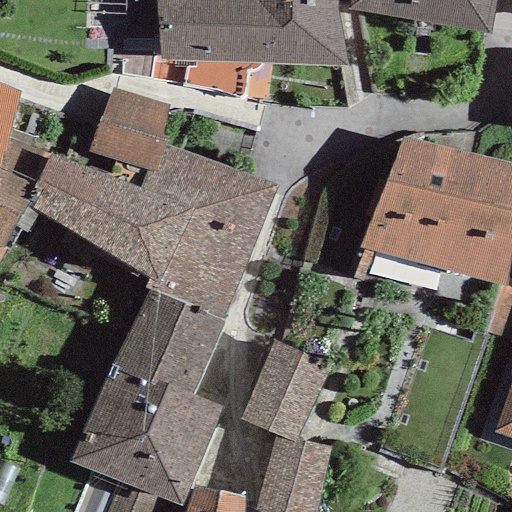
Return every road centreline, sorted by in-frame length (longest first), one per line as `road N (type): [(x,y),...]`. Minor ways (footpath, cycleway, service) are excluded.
road 1 (residential): [(313,148),(239,329),(231,400),(250,511)]
road 2 (residential): [(313,148),(464,115),(511,77)]
